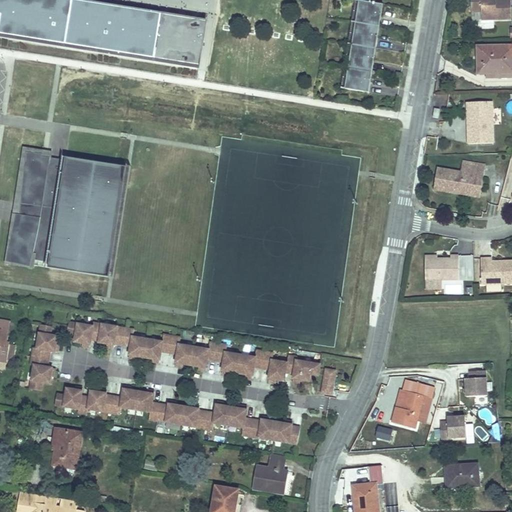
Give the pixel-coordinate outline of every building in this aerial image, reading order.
[(0,0),(0,32),(60,42),(61,39),(69,40),(69,43),(157,57),(157,54),(166,56),(165,59),(202,65),(209,21),(173,15),(169,33),(161,32),(164,13),(80,0),(75,0),(73,17),(65,16),(67,0),(0,0)] [(75,0),(67,0),(65,16),(73,17),(75,0)] [(385,4),(360,0),(357,22),(376,25),(378,15),(383,16),(385,4)] [(470,0),(471,11),(482,11),(482,18),(511,18),(510,0),(470,0)] [(173,15),(164,13),(161,32),(169,33),(173,15)] [(376,25),(357,22),(353,44),(372,47),(374,37),(379,38),(381,25),(376,25)] [(353,44),(350,66),(369,69),(370,59),(376,60),(378,48),(372,47),(353,44)] [(511,57),(476,58),(477,84),(487,84),(487,78),(511,77),(511,57)] [(350,66),(346,88),(365,91),(367,81),(372,82),(374,70),(369,69),(350,66)] [(490,145),(489,100),(465,101),(466,146),(490,145)] [(110,278),(129,168),(68,158),(67,160),(44,157),(44,154),(29,152),(23,203),(29,204),(27,216),(25,223),(16,221),(7,259),(31,264),(32,265),(34,260),(50,262),(49,268),(110,278)] [(438,190),(457,193),(458,187),(474,190),(477,174),(485,175),(486,167),(464,162),(463,168),(442,164),(438,190)] [(458,187),(457,193),(481,197),(485,175),(477,174),(474,190),(458,187)] [(436,260),(426,261),(427,280),(458,279),(458,255),(449,255),(449,260),(436,260)] [(496,259),(482,260),(483,284),(511,283),(511,261),(496,262),(496,259)] [(0,367),(2,359),(10,361),(13,343),(10,343),(12,331),(1,329),(2,320),(0,319),(0,367)] [(1,329),(12,331),(14,323),(2,320),(1,329)] [(91,326),(68,322),(66,333),(75,335),(74,342),(82,343),(89,344),(90,340),(98,341),(98,342),(106,344),(113,345),(113,343),(129,346),(128,354),(135,356),(151,358),(158,359),(159,351),(176,353),(174,362),(182,363),(197,366),(204,367),(205,358),(222,361),(220,370),(228,371),(243,373),(250,374),(252,366),(268,369),(266,377),(274,379),(282,380),(283,371),(291,373),(291,377),(298,379),(306,380),(307,373),(316,374),(317,364),(294,360),(295,356),(286,355),(285,362),(270,360),(271,352),(254,350),(253,357),(224,352),(225,345),(208,342),(207,349),(178,344),(178,337),(162,334),(160,341),(131,337),(132,329),(92,323),(91,326)] [(51,327),(40,325),(36,348),(33,348),(30,365),(34,365),(30,389),(41,391),(42,382),(49,383),(50,375),(52,368),(47,367),(49,351),(54,351),(55,344),(57,336),(50,335),(51,327)] [(333,370),(323,368),(319,391),(329,392),(333,370)] [(466,375),(466,393),(487,392),(487,374),(471,375),(466,375)] [(396,406),(391,423),(416,429),(418,422),(426,423),(433,397),(435,387),(406,379),(403,389),(400,389),(397,400),(396,406)] [(65,395),(56,394),(55,404),(78,408),(77,412),(87,413),(88,408),(119,413),(120,406),(150,411),(149,418),(211,429),(212,421),(241,426),(240,434),(295,443),(298,426),(289,425),(290,424),(282,422),(267,420),(259,418),(259,420),(243,417),(245,408),(237,407),(222,405),(215,404),(213,412),(197,409),(197,408),(190,407),(175,404),(168,403),(167,405),(151,402),(152,393),(145,392),(130,390),(122,388),(121,397),(105,394),(105,393),(98,392),(90,390),(89,397),(80,395),(81,391),(74,389),(66,388),(65,395)] [(465,437),(464,412),(447,412),(447,421),(448,437),(465,437)] [(141,431),(110,426),(110,430),(126,432),(127,436),(140,438),(141,431)] [(376,438),(390,441),(392,431),(379,427),(376,438)] [(489,430),(490,443),(500,442),(498,429),(489,430)] [(59,432),(54,465),(76,468),(80,435),(59,432)] [(254,466),(250,488),(281,493),(283,482),(278,482),(280,462),(267,461),(266,468),(254,466)] [(475,463),(444,465),(445,487),(475,485),(475,463)] [(369,467),(370,482),(373,482),(373,485),(383,484),(382,466),(369,467)] [(370,482),(351,484),(353,511),(357,511),(376,511),(373,485),(373,482),(370,482)] [(214,486),(209,511),(231,511),(235,490),(214,486)] [(79,503),(17,492),(14,511),(18,511),(82,511),(77,511),(79,503)]
